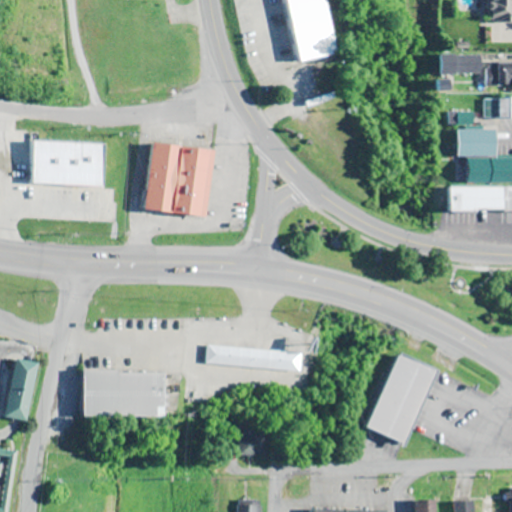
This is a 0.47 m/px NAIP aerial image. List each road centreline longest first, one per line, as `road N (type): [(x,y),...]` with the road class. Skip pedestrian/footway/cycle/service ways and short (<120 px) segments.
road 1 (primary): [(378,297),(261,268),(0,253)]
road 2 (residential): [(511,463),(235,470)]
road 3 (secondary): [(511,253),(435,247),(370,226),(310,187),(269,145)]
road 4 (residential): [(26,511),(43,391),(66,311),(68,262)]
road 5 (tertiary): [(252,122),(0,106)]
road 6 (primary): [(511,366),(378,297)]
road 7 (secondary): [(252,122),(227,75),(209,0)]
